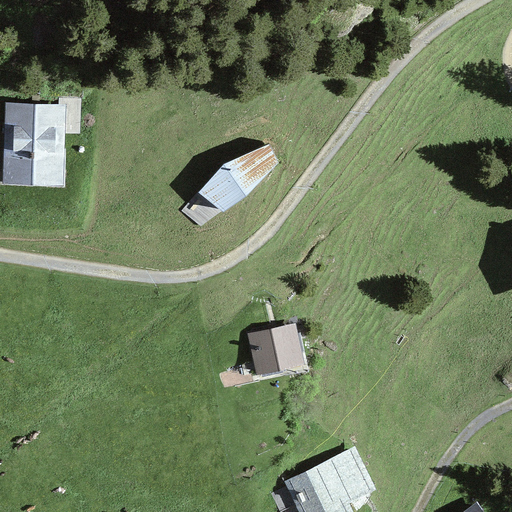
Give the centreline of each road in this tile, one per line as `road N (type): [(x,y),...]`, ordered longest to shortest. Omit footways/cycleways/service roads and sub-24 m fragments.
road 1 (track): [(0,250),(157,273),(241,249),(305,182),(374,83),(430,25),(478,0)]
road 2 (track): [(511,403),(466,430),(422,511)]
